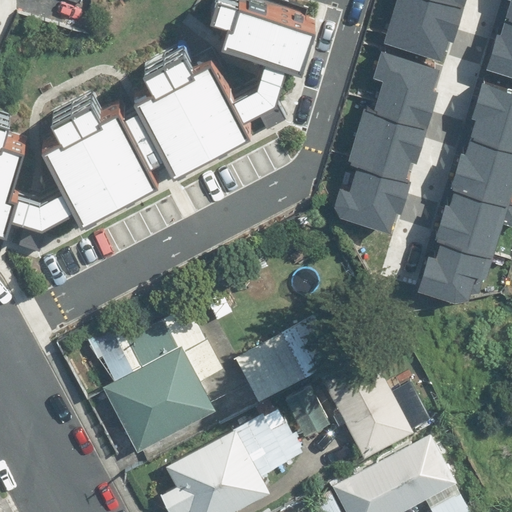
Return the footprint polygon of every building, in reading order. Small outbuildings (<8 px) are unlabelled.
[(285,59),(276,89),(251,101),(232,63),(215,72),(205,53),(164,73),(174,92),(158,100),(161,106),(142,116),(139,110),(122,119),(112,100),(71,120),(81,139),(65,147),(85,186),(62,198),(32,191),(41,150),(22,146),(26,127),(3,122),(0,136),(0,224),(24,230),(27,216),(66,224),(96,209),(102,221),(176,184),(171,174),(190,164),(195,174),(269,137),(263,124),(292,110),(306,65),(323,70),(336,29),(239,0),(232,22),(250,28),(245,47),(285,59)] [(393,0),(385,29),(442,46),(447,28),(455,31),(463,0),(393,0)] [(511,83),(511,25),(504,23),(499,40),(491,38),(481,74),(511,83)] [(394,77),(386,108),(437,122),(452,70),(389,53),(384,74),(394,77)] [(511,90),(482,84),(471,134),(511,143),(511,90)] [(358,157),(371,160),(413,172),(419,152),(428,154),(437,122),(386,108),(372,104),(358,157)] [(511,153),(471,144),(468,155),(461,153),(452,193),(460,194),(511,206),(511,205),(511,153)] [(422,174),(413,172),(371,160),(364,186),(352,183),(344,212),(398,227),(401,216),(410,218),(422,174)] [(499,258),(510,207),(458,196),(455,209),(446,207),(438,244),(499,258)] [(489,283),(494,260),(439,248),(436,262),(428,260),(420,296),(468,307),(474,280),(489,283)] [(114,374),(103,380),(138,447),(191,418),(197,431),(249,403),(242,390),(215,404),(200,376),(225,363),(192,302),(165,316),(178,340),(167,346),(154,322),(129,336),(123,324),(96,339),(114,374)] [(235,355),(258,397),(317,364),(294,323),(235,355)] [(372,342),(319,370),(362,452),(416,424),(372,342)] [(171,511),(177,511),(192,504),(196,511),(222,511),(273,485),(264,468),(304,446),(279,399),(167,459),(178,479),(160,489),(171,511)] [(323,511),(396,511),(426,496),(435,511),(466,511),(474,508),(430,427),(333,480),(339,491),(318,502),(323,511)]
